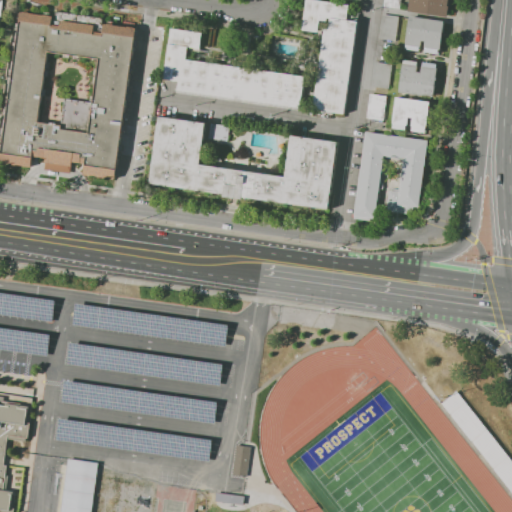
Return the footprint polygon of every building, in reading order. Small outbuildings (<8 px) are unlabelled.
[(345,114),(314,110),(315,97),(308,96),(309,91),(316,93),(320,67),(312,66),(313,61),(320,62),(325,28),(329,29),(331,18),(328,18),(327,21),(320,20),(319,32),(302,30),(306,0),(321,0),(350,4),(349,11),(352,11),(351,15),(353,16),(353,20),(355,21),(355,18),(359,19),(358,21),(345,114)] [(401,0),(400,9),(383,6),(384,0),(401,0)] [(447,17),(408,11),(409,0),(448,0),(447,6),(449,6),(447,17)] [(115,179),(84,175),(85,163),(73,161),(72,166),(71,174),(45,170),(46,162),(45,162),(46,158),(33,156),(31,167),(0,163),(0,147),(2,136),(16,41),(14,41),(18,12),(23,12),(44,15),(44,12),(50,13),(50,16),(53,16),(53,18),(55,19),(56,11),(103,18),(102,27),(104,28),(104,23),(108,24),(108,21),(115,22),(114,25),(128,27),(128,26),(136,28),(136,29),(140,30),(139,36),(135,36),(135,40),(139,40),(138,47),(134,46),(132,59),(136,60),(135,66),(131,66),(131,67),(135,67),(134,74),(130,73),(128,86),(132,86),(131,93),(127,92),(127,93),(131,94),(130,101),(126,100),(124,113),(128,113),(127,119),(123,119),(122,125),(127,126),(126,132),(122,131),(120,144),(124,145),(123,151),(119,151),(119,152),(123,152),(122,159),(118,158),(117,168),(120,169),(119,175),(116,175),(115,179)] [(395,41),(379,38),(382,14),(399,16),(395,41)] [(439,54),(424,52),(425,47),(426,41),(422,40),(421,47),(420,47),(420,51),(406,49),(406,45),(410,16),(444,21),(440,49),(439,49),(439,54)] [(301,108),(179,90),(180,81),(165,79),(172,28),(202,33),(200,50),(201,50),(200,52),(191,51),(191,49),(188,49),(187,58),(197,60),(198,53),(201,53),(199,61),(228,65),(229,56),(232,57),(230,65),(258,69),(259,60),(262,61),(261,70),(290,74),(291,69),(288,69),(289,65),(294,65),(292,74),(305,76),(301,108)] [(434,97),(399,92),(402,63),(403,63),(404,60),(418,61),(417,65),(418,65),(417,72),(421,72),(422,66),(423,62),(437,64),(437,68),(434,97)] [(389,88),(372,86),(375,62),(392,64),(389,88)] [(383,121),(367,118),(370,94),(387,96),(383,121)] [(425,133),(412,131),(413,126),(411,126),(413,117),(408,117),(407,125),(406,130),(393,128),(394,123),(393,123),(396,97),(430,101),(426,128),(425,133)] [(329,209),(244,197),(243,199),(224,197),(224,194),(151,184),(160,116),(206,123),(201,164),(286,177),(292,135),(339,142),(329,209)] [(228,141),(209,138),(211,123),(225,125),(226,119),(237,121),(236,127),(230,126),(228,141)] [(375,221),(354,218),(366,132),(428,140),(418,215),(386,211),(389,190),(397,191),(397,189),(399,189),(403,159),(385,156),(381,185),(383,185),(383,189),(380,189),(375,221)] [(220,158),(210,156),(212,148),(222,150),(220,158)] [(0,292),(0,313),(51,322),(54,300),(0,292)] [(75,303),(72,324),(123,331),(126,310),(75,303)] [(126,310),(123,331),(174,338),(177,318),(126,310)] [(177,317),(174,338),(225,345),(228,325),(177,317)] [(0,327),(0,349),(46,356),(49,335),(0,327)] [(69,343),(66,363),(117,370),(120,350),(69,343)] [(120,350),(117,371),(168,378),(171,357),(120,350)] [(172,357),(169,378),(220,385),(222,364),(172,357)] [(63,380),(60,401),(111,408),(114,387),(63,380)] [(115,387),(112,408),(163,415),(165,395),(115,387)] [(440,403),(511,494),(511,461),(455,390),(440,403)] [(166,394),(163,415),(214,422),(217,402),(166,394)] [(29,407),(0,403),(0,507),(8,509),(11,493),(0,491),(8,436),(24,438),(29,407)] [(58,418),(55,439),(106,446),(109,425),(58,418)] [(109,425),(106,446),(157,453),(160,432),(109,425)] [(161,432),(158,453),(209,460),(211,439),(161,432)] [(235,445),(231,474),(246,476),(249,446),(235,445)] [(67,459),(59,511),(90,511),(97,463),(67,459)] [(215,492),(214,501),(242,505),(243,496),(215,492)]
